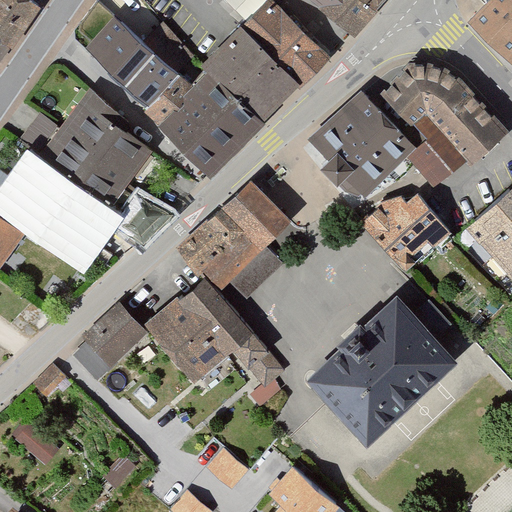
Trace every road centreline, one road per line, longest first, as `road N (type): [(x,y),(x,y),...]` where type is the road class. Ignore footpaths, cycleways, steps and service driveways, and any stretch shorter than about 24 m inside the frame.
road 1 (tertiary): [(217,191),(0,392)]
road 2 (tertiary): [(420,1),(217,191)]
road 3 (residential): [(57,32),(217,191)]
road 4 (unclassified): [(511,101),(420,1)]
